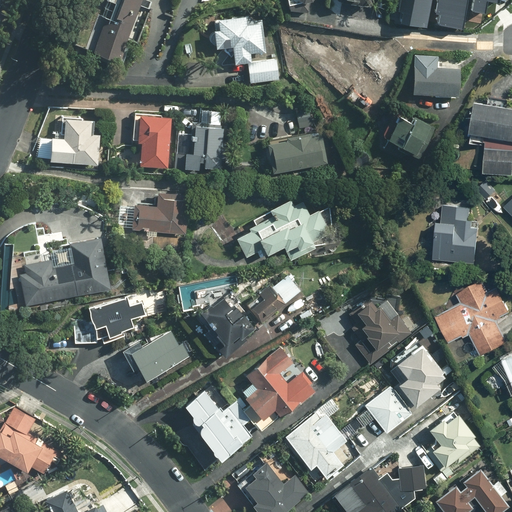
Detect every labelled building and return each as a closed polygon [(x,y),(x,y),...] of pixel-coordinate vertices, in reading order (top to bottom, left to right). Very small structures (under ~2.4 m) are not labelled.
[(104,0),(82,50),(114,65),(126,37),(137,42),(154,4),(145,0),(104,0)] [(308,3),(309,0),(272,0),(272,12),(308,13),(308,3)] [(401,9),(400,18),(425,22),(428,0),(397,0),(396,8),(401,9)] [(436,12),(434,21),(460,25),(464,0),(432,0),(431,11),(436,12)] [(471,0),(471,6),(483,8),(483,0),(471,0)] [(243,18),(212,19),(213,30),(210,30),(211,48),(230,48),(231,63),(247,62),(247,53),(258,53),(256,22),(243,23),(243,18)] [(366,55),(348,38),(324,64),(361,98),(381,76),(363,59),(366,55)] [(458,57),(410,53),(408,94),(456,97),(458,57)] [(246,63),(248,83),(277,80),(275,61),(246,63)] [(511,108),(472,101),(464,134),(469,134),(468,143),(485,145),(483,175),(511,177),(511,165),(511,108)] [(286,137),(265,141),(271,173),(325,163),(319,126),(312,128),(309,108),(293,111),(295,122),(284,124),(286,137)] [(162,168),(168,116),(137,113),(134,146),(137,146),(134,165),(162,168)] [(408,122),(397,116),(379,150),(402,162),(406,155),(417,161),(435,127),(412,115),(408,122)] [(48,133),(46,162),(94,164),(95,135),(90,134),(91,120),(60,118),(59,133),(48,133)] [(219,126),(189,124),(188,152),(177,152),(176,173),(195,174),(195,169),(216,170),(217,160),(223,160),(224,142),(218,142),(219,126)] [(495,191),(485,180),(474,191),(484,201),(495,191)] [(132,201),(130,229),(185,234),(188,192),(154,190),(153,203),(132,201)] [(511,196),(502,207),(511,216),(511,196)] [(290,205),(286,199),(238,228),(240,232),(232,238),(245,259),(254,253),(258,259),(278,246),(282,252),(292,246),(298,256),(313,247),(312,244),(329,233),(314,209),(305,215),(296,200),(290,205)] [(471,228),(473,206),(435,204),(432,261),(475,263),(477,229),(471,228)] [(19,275),(24,305),(107,289),(97,236),(67,241),(71,262),(52,266),(51,258),(23,263),(25,273),(19,275)] [(301,292),(285,272),(244,305),(260,325),(301,292)] [(454,293),(459,303),(433,316),(447,344),(469,333),(479,354),(507,340),(496,320),(509,313),(495,285),(487,289),(481,279),(454,293)] [(335,307),(324,289),(303,301),(314,320),(335,307)] [(216,295),(195,313),(209,330),(202,335),(222,357),(254,330),(231,303),(226,307),(216,295)] [(372,297),(348,315),(355,325),(348,331),(357,344),(359,343),(373,362),(413,333),(394,306),(384,314),(372,297)] [(86,306),(88,320),(74,319),(73,343),(96,344),(96,336),(100,336),(100,342),(124,336),(123,330),(134,328),(132,318),(145,315),(142,302),(127,305),(126,298),(86,306)] [(143,382),(189,355),(181,341),(176,344),(168,330),(127,354),(143,382)] [(434,364),(416,344),(390,366),(401,380),(393,386),(391,384),(363,408),(386,434),(411,413),(409,410),(435,388),(432,384),(452,367),(443,356),(434,364)] [(293,362),(279,345),(243,375),(249,382),(235,393),(258,422),(272,410),(279,418),(314,389),(310,385),(312,384),(301,370),(286,382),(279,373),(293,362)] [(511,355),(500,361),(511,387),(511,355)] [(201,471),(250,434),(242,425),(247,421),(234,403),(223,412),(218,406),(217,407),(203,388),(178,407),(192,425),(176,437),(201,471)] [(30,467),(44,477),(60,452),(27,431),(35,419),(14,405),(3,422),(0,415),(0,464),(4,463),(24,476),(30,467)] [(320,416),(314,409),(281,436),(316,480),(320,477),(323,481),(343,466),(341,463),(348,458),(338,445),(345,439),(324,412),(320,416)] [(473,435),(450,409),(426,430),(424,427),(405,444),(422,462),(427,458),(439,472),(466,448),(463,444),(473,435)] [(252,511),(282,511),(308,493),(293,473),(282,482),(266,461),(237,483),(253,504),(249,507),(252,511)] [(398,479),(393,477),(390,479),(385,473),(379,478),(369,464),(330,495),(342,511),(396,511),(413,499),(412,490),(424,491),(423,464),(397,464),(398,479)] [(489,484),(478,468),(430,500),(438,511),(463,511),(470,508),(465,500),(471,496),(481,511),(498,511),(506,507),(498,495),(503,491),(496,480),(489,484)] [(75,511),(64,490),(40,502),(44,511),(92,511),(89,506),(77,511),(75,511)]
